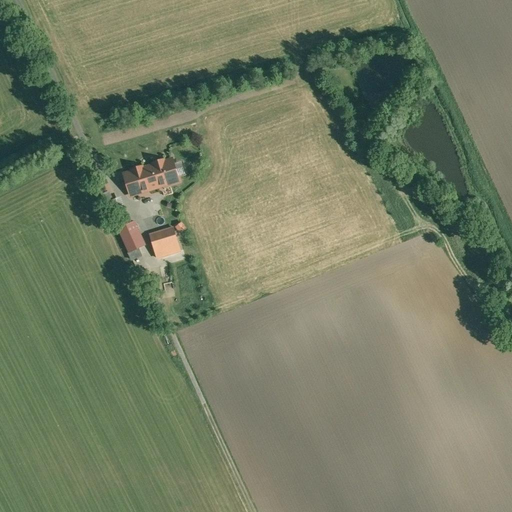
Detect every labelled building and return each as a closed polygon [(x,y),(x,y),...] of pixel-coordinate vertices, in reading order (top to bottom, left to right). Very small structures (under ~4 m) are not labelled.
[(371,130),(361,127),(356,142),(367,145),(371,130)] [(142,166),(132,170),(132,171),(124,173),(131,195),(178,180),(172,159),(164,161),(163,160),(153,163),(153,164),(142,168),(142,166)] [(127,225),(115,200),(108,203),(117,223),(116,223),(118,229),(127,225)] [(127,225),(118,229),(129,252),(145,245),(134,221),(127,225)] [(179,233),(186,228),(182,222),(175,227),(179,233)] [(173,228),(150,235),(157,258),(171,254),(169,249),(179,246),(173,228)] [(138,249),(128,254),(131,261),(141,256),(138,249)]
